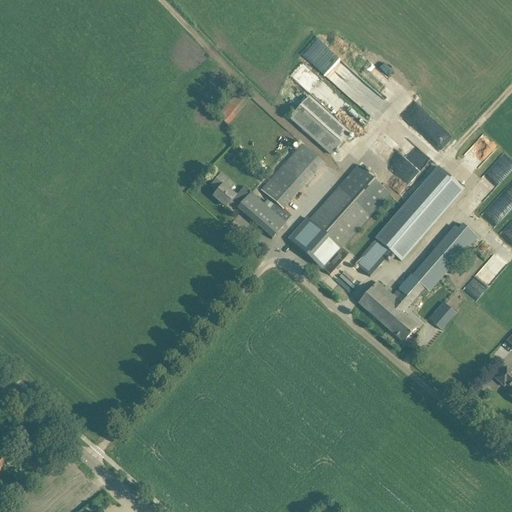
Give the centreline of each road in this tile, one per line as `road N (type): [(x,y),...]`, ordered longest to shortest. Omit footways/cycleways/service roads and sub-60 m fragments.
road 1 (unclassified): [(511,464),(274,263),(90,462)]
road 2 (tertiary): [(90,462),(0,382)]
